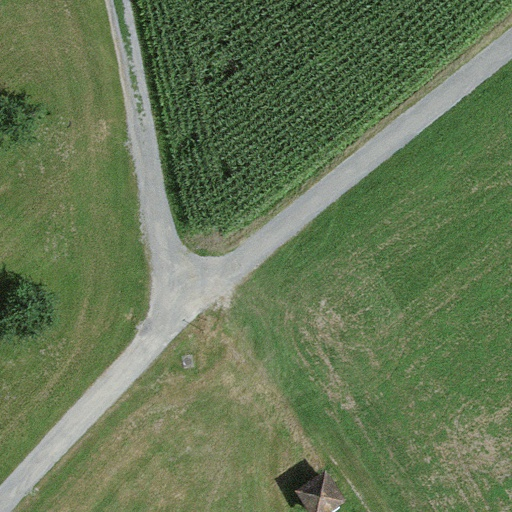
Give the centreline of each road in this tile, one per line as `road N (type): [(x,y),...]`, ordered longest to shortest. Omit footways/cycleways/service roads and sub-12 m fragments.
road 1 (track): [(511,35),(190,292),(0,508)]
road 2 (track): [(115,0),(168,255),(190,292)]
